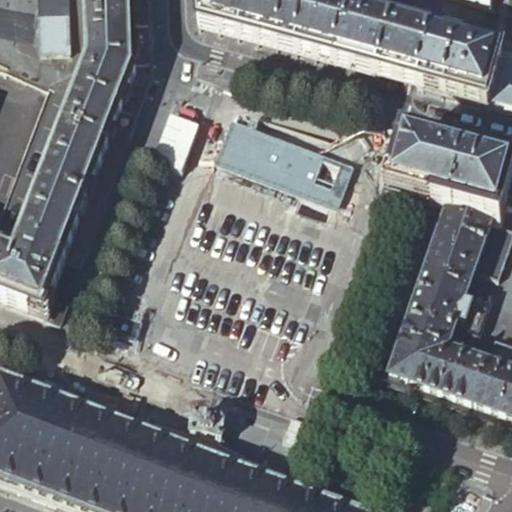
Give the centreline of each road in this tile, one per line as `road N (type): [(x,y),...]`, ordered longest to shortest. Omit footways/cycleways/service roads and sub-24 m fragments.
road 1 (residential): [(412,274),(365,413),(511,476)]
road 2 (residential): [(175,0),(179,50),(391,116)]
road 3 (residential): [(511,148),(391,116)]
road 4 (residential): [(391,116),(429,0)]
